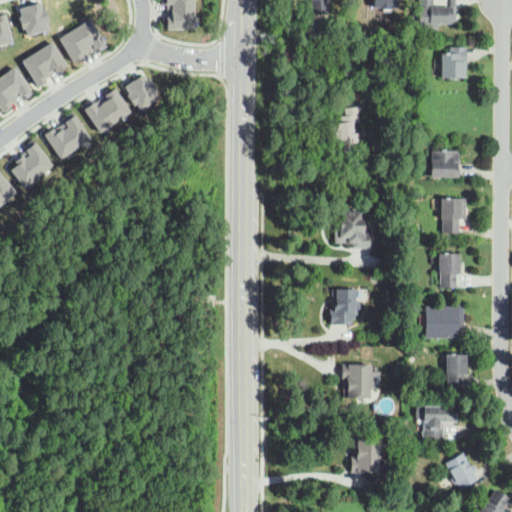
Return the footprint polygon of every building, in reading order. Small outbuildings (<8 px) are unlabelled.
[(36,0),(20,5),(22,14),(19,15),(22,26),(25,25),(27,33),(49,27),(47,20),(49,19),(46,7),(43,7),(40,0),(36,0)] [(197,0),(199,27),(166,29),(166,15),(170,14),(169,0),(197,0)] [(310,14),(310,0),(327,0),(328,14),(310,14)] [(372,0),(373,7),(397,8),(396,0),(372,0)] [(437,27),(418,27),(418,0),(433,0),(433,5),(450,5),(450,0),(455,0),(455,24),(445,24),(445,22),(437,22),(437,27)] [(0,47),(14,44),(7,15),(0,16),(0,47)] [(74,62),(105,43),(89,17),(59,37),(74,62)] [(37,83),(68,64),(53,40),(22,60),(37,83)] [(386,55),(386,49),(379,49),(379,41),(395,41),(395,55),(386,55)] [(463,78),(439,77),(440,53),(449,53),(449,47),(467,47),(466,69),(463,69),(463,78)] [(0,107),(1,109),(30,87),(13,65),(0,74),(0,107)] [(126,84),(131,91),(128,93),(135,102),(137,101),(142,107),(160,95),(156,89),(158,87),(151,76),(148,78),(144,71),(126,84)] [(119,84),(108,92),(111,96),(99,104),(97,100),(87,107),(104,131),(136,109),(119,84)] [(332,154),(331,144),(328,144),(327,138),(330,138),(329,123),(339,122),(338,116),(344,115),(343,108),(357,106),(359,122),(352,123),(354,133),(360,132),(361,142),(354,143),(355,151),(332,154)] [(76,110),(66,118),(68,122),(56,130),(54,126),(44,133),(61,157),(93,135),(76,110)] [(36,138),(26,146),(30,151),(13,164),(27,183),(54,163),(36,138)] [(458,177),(429,177),(429,160),(432,160),(432,150),(458,151),(458,177)] [(0,169),(19,194),(0,209),(0,169)] [(459,233),(442,233),(442,219),(440,219),(440,199),(465,199),(465,219),(459,219),(459,233)] [(335,239),(353,240),(353,247),(371,247),(371,232),(364,231),(365,218),(361,218),(361,210),(336,209),(335,239)] [(456,288),(440,288),(440,274),(437,274),(437,253),(458,253),(458,261),(461,261),(461,266),(458,266),(458,274),(456,274),(456,288)] [(329,323),(355,323),(355,287),(331,287),(331,308),(329,308),(329,323)] [(460,338),(424,338),(424,306),(455,307),(455,303),(463,303),(463,325),(460,325),(460,338)] [(447,388),(447,374),(445,374),(445,355),(465,355),(465,375),(463,375),(464,388),(447,388)] [(342,363),(341,398),(370,399),(370,364),(342,363)] [(442,438),(422,438),(422,422),(421,422),(421,417),(415,417),(415,406),(456,406),(456,422),(442,422),(442,438)] [(355,441),(355,455),(350,455),(349,471),(380,471),(381,441),(355,441)] [(459,489),(445,463),(462,453),(470,468),(473,466),(476,471),(474,473),(477,479),(459,489)] [(478,511),(486,500),(487,501),(495,489),(509,498),(501,511),(503,511),(478,511)]
